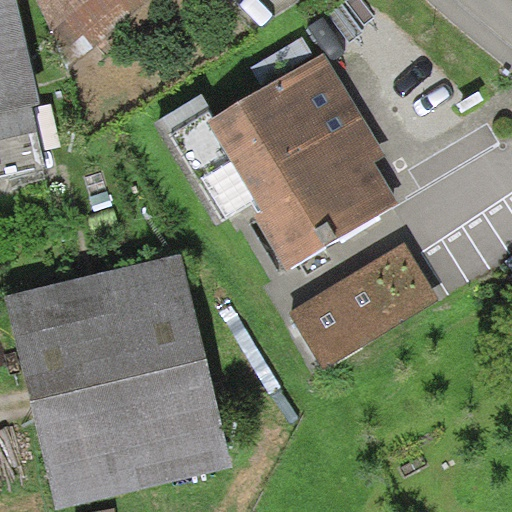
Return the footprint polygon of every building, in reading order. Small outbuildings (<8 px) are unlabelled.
[(0,0),(0,117),(42,108),(16,0),(0,0)] [(148,0),(37,0),(69,69),(148,0)] [(324,55),(208,127),(265,219),(257,224),(289,274),(399,206),(373,165),(387,156),(324,55)] [(405,245),(290,313),(325,371),(439,303),(405,245)] [(181,257),(5,299),(55,511),(58,511),(232,471),(181,257)]
